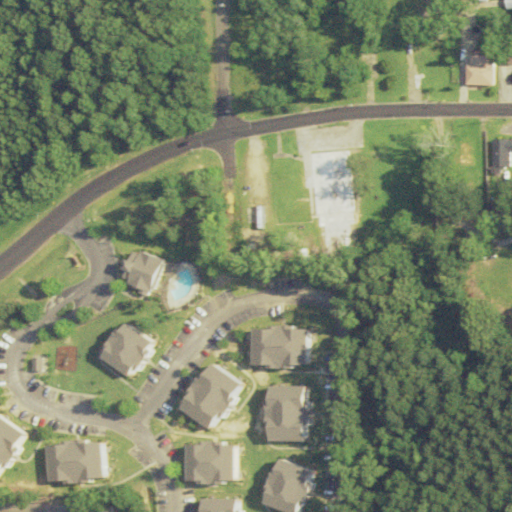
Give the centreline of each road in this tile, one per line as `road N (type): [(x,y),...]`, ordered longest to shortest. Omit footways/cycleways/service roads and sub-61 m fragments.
road 1 (tertiary): [(0,265),(104,182),(218,131),(362,111),(511,109)]
road 2 (residential): [(213,0),(223,202)]
